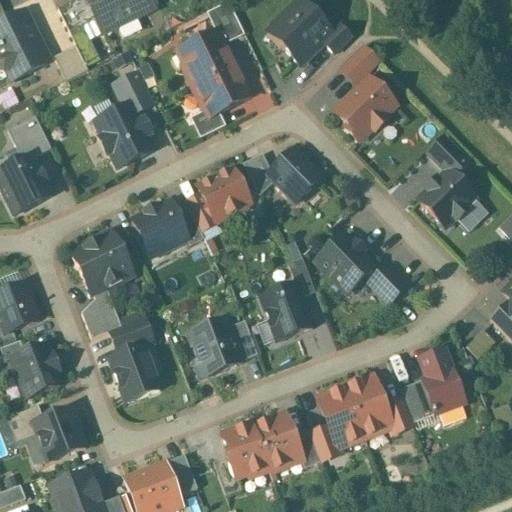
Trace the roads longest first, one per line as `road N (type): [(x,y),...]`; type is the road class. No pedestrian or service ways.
road 1 (residential): [(36,242),(289,112),(467,293),(426,333),(118,452)]
road 2 (residential): [(118,452),(36,242)]
